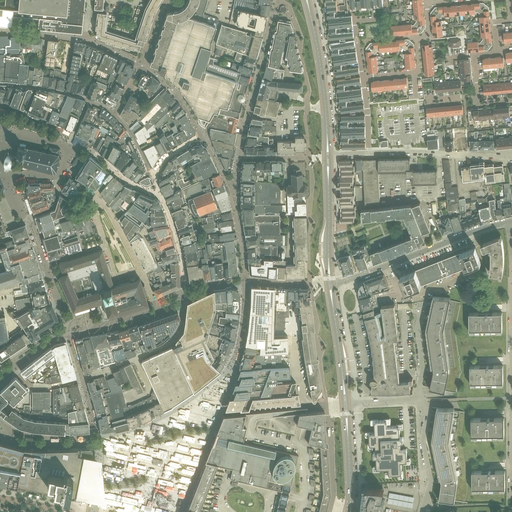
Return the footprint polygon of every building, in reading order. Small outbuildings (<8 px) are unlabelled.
[(5,0),(5,3),(5,5),(0,5),(0,4),(0,25),(6,27),(8,25),(14,26),(15,18),(39,20),(38,28),(82,33),(84,0),(5,0)] [(94,0),(94,9),(102,10),(103,0),(94,0)] [(149,0),(147,4),(145,9),(135,39),(106,30),(108,13),(99,12),(96,37),(105,40),(105,41),(129,49),(130,48),(139,51),(140,47),(140,46),(141,44),(143,45),(144,40),(146,41),(155,12),(161,0),(149,0)] [(181,9),(177,11),(174,12),(173,11),(173,12),(170,12),(167,13),(154,52),(150,65),(158,68),(160,68),(161,65),(162,64),(162,62),(164,56),(176,21),(181,20),(185,19),(189,16),(192,14),(195,11),(198,5),(199,0),(188,0),(189,0),(188,3),(187,3),(184,7),(185,7),(182,10),(181,9)] [(234,0),(233,7),(268,15),(268,13),(268,14),(268,13),(268,11),(269,11),(268,11),(269,9),(270,3),(270,2),(270,1),(270,0),(234,0)] [(326,4),(326,5),(326,7),(326,12),(328,12),(328,18),(327,18),(328,28),(329,28),(330,34),(328,34),(329,39),(339,38),(340,38),(344,38),(345,38),(354,37),(354,36),(354,35),(354,31),(349,32),(347,32),(343,32),(340,33),(337,33),(336,27),(339,27),(344,26),(346,26),(348,26),(353,26),(352,16),(351,16),(349,16),(348,7),(347,0),(344,0),(345,5),(339,5),(339,11),(345,10),(346,14),(346,16),(343,16),(338,17),(335,17),(335,11),(336,11),(338,11),(337,6),(337,4),(336,3),(334,3),(334,1),(327,1),(327,4),(326,4)] [(361,0),(356,1),(355,0),(350,0),(351,10),(356,9),(356,8),(362,8),(362,9),(367,8),(366,0),(361,0)] [(366,0),(367,8),(372,8),(372,7),(378,6),(378,7),(384,7),(382,0),(366,0)] [(478,3),(475,3),(476,13),(476,12),(478,12),(479,13),(486,5),(483,3),(480,3),(478,3)] [(489,7),(486,5),(479,13),(481,14),(481,16),(480,16),(480,17),(489,16),(489,13),(489,12),(489,11),(489,7)] [(445,16),(444,6),(435,7),(433,10),(441,17),(443,15),(445,15),(445,16)] [(262,32),(263,29),(264,29),(268,16),(268,15),(233,7),(230,22),(255,30),(262,32)] [(431,12),(432,21),(442,20),(440,20),(440,18),(441,17),(433,10),(431,12)] [(165,75),(172,82),(174,83),(176,85),(183,93),(185,96),(191,105),(193,107),(198,116),(201,117),(202,118),(202,119),(203,120),(203,121),(204,122),(205,122),(203,126),(205,127),(212,116),(214,112),(219,113),(221,106),(240,111),(242,103),(242,100),(243,99),(243,98),(244,98),(244,97),(244,96),(243,95),(245,92),(247,84),(229,78),(207,70),(203,69),(210,48),(211,41),(219,19),(200,13),(195,11),(192,14),(189,16),(185,19),(181,20),(176,21),(164,56),(162,62),(162,64),(161,65),(160,68),(159,71),(165,75)] [(416,21),(415,23),(424,30),(426,27),(425,24),(425,19),(415,20),(416,19),(416,21)] [(289,70),(301,71),(302,65),(300,65),(301,59),(298,58),(299,53),(296,52),(297,47),(295,46),(296,41),(295,38),(294,37),(294,35),(291,34),(292,29),(290,23),(288,22),(278,20),(276,26),(277,26),(277,27),(276,31),(275,31),(274,34),(273,41),(271,47),(270,47),(269,55),(268,59),(269,59),(268,65),(278,68),(280,61),(290,64),(289,70)] [(412,24),(413,34),(419,33),(422,33),(424,30),(415,23),(414,25),(412,25),(412,24)] [(262,37),(261,36),(262,32),(255,30),(254,33),(250,32),(250,33),(223,25),(222,24),(216,44),(217,44),(226,47),(256,58),(257,55),(256,54),(260,40),(261,40),(262,37)] [(0,80),(6,81),(24,83),(26,83),(28,64),(24,64),(24,60),(23,57),(23,56),(23,54),(22,53),(22,52),(21,51),(20,51),(20,42),(19,42),(18,37),(17,37),(17,36),(11,36),(10,37),(9,36),(8,36),(8,35),(0,35),(0,80)] [(492,39),(491,36),(482,37),(483,37),(483,39),(482,41),(490,47),(492,45),(492,41),(492,39)] [(23,37),(18,37),(19,42),(20,42),(20,51),(21,51),(22,52),(26,52),(31,52),(31,48),(32,48),(32,38),(23,37)] [(35,48),(35,47),(37,47),(37,49),(41,49),(43,39),(36,38),(33,38),(32,38),(32,48),(31,48),(31,52),(35,52),(35,48)] [(459,38),(450,39),(451,41),(449,41),(449,46),(451,46),(451,47),(460,47),(460,45),(462,45),(461,40),(459,40),(459,38)] [(58,41),(54,40),(48,39),(46,53),(44,66),(54,67),(55,58),(58,41)] [(403,40),(400,40),(401,50),(401,48),(403,48),(404,50),(411,41),(408,39),(405,39),(403,40)] [(360,72),(359,67),(342,70),(341,64),(358,61),(356,51),(340,53),(339,48),(356,45),(355,43),(355,41),(355,40),(330,44),(330,49),(332,49),(333,55),(331,55),(333,65),(334,65),(335,71),(334,71),(335,76),(342,75),(352,74),(360,72)] [(414,44),(411,41),(404,50),(406,51),(406,53),(405,53),(415,52),(414,49),(414,47),(414,44)] [(482,51),(484,50),(488,50),(490,47),(482,41),(481,42),(478,42),(478,41),(479,51),(482,51)] [(86,44),(75,42),(73,51),(69,72),(78,75),(81,63),(82,62),(83,57),(86,45),(86,44)] [(371,43),(368,46),(377,52),(378,51),(380,50),(380,52),(379,42),(371,43)] [(220,53),(224,55),(226,48),(217,44),(216,48),(217,48),(215,55),(219,56),(220,53)] [(83,57),(82,62),(84,63),(85,62),(87,63),(88,61),(92,47),(86,45),(83,57)] [(366,48),(367,57),(377,56),(376,56),(375,54),(377,52),(368,46),(366,48)] [(91,62),(90,64),(93,64),(94,60),(98,49),(97,48),(96,48),(93,47),(92,47),(88,61),(91,62)] [(96,64),(99,65),(100,62),(104,53),(104,52),(100,50),(98,49),(94,60),(93,64),(95,65),(96,64)] [(100,62),(99,65),(98,66),(112,72),(116,62),(118,58),(115,56),(104,52),(104,53),(100,62)] [(256,59),(246,55),(238,52),(237,55),(236,60),(253,67),(256,59)] [(229,78),(247,84),(248,84),(247,83),(248,82),(247,82),(249,76),(250,76),(240,72),(224,66),(213,63),(213,58),(210,56),(208,62),(207,70),(229,78)] [(462,80),(461,80),(462,86),(473,84),(471,57),(466,58),(466,59),(460,60),(462,80)] [(110,80),(114,82),(125,62),(119,59),(118,58),(116,62),(112,72),(107,82),(108,83),(110,80)] [(121,82),(130,65),(130,64),(129,64),(125,62),(120,72),(114,82),(117,84),(118,82),(120,83),(121,82)] [(233,62),(232,65),(250,71),(250,70),(252,71),(253,67),(243,64),(242,66),(233,62)] [(225,63),(224,66),(240,72),(250,76),(251,73),(250,72),(250,71),(232,65),(232,66),(225,63)] [(130,65),(121,82),(126,84),(134,69),(134,68),(134,66),(133,66),(130,65)] [(266,65),(264,70),(262,78),(266,79),(271,80),(283,81),(284,69),(278,68),(268,65),(266,65)] [(42,85),(44,69),(44,67),(34,66),(33,75),(32,84),(35,84),(42,85)] [(60,73),(60,72),(61,69),(54,68),(54,71),(50,70),(49,76),(48,86),(54,87),(56,77),(50,77),(51,75),(53,76),(54,75),(54,72),(60,73)] [(57,74),(56,77),(54,87),(62,89),(64,88),(67,72),(61,72),(61,75),(57,74)] [(141,74),(137,82),(139,83),(137,87),(141,90),(149,77),(149,76),(147,75),(146,75),(145,75),(143,73),(141,74)] [(65,90),(71,91),(73,82),(74,79),(75,75),(73,74),(69,74),(67,81),(65,90)] [(80,77),(75,75),(74,79),(73,82),(71,91),(76,93),(78,84),(79,82),(80,77)] [(144,89),(146,91),(155,79),(154,79),(155,78),(154,78),(151,76),(151,75),(150,76),(151,76),(150,77),(145,84),(142,88),(144,89)] [(344,84),(361,82),(361,77),(353,78),(343,79),(335,80),(336,85),(337,85),(338,91),(337,91),(338,101),(340,101),(340,107),(339,107),(340,112),(349,111),(357,110),(365,109),(364,104),(347,106),(347,100),(363,98),(362,88),(345,90),(344,84)] [(301,84),(272,81),(266,79),(262,78),(260,86),(269,88),(276,89),(278,89),(301,91),(301,84)] [(86,96),(91,84),(92,81),(90,80),(86,79),(84,85),(80,83),(76,93),(84,95),(86,96)] [(156,79),(155,79),(146,91),(149,92),(148,94),(151,96),(155,92),(154,91),(155,89),(159,84),(160,83),(160,82),(157,80),(156,80),(155,80),(156,79)] [(117,84),(114,82),(110,80),(108,83),(109,83),(107,88),(120,95),(124,88),(119,85),(117,84)] [(86,96),(87,96),(94,99),(94,98),(100,101),(103,94),(105,88),(106,87),(106,85),(97,81),(96,83),(94,82),(91,84),(86,96)] [(15,86),(15,87),(15,89),(10,103),(18,107),(26,88),(15,86)] [(276,89),(269,88),(260,86),(256,98),(267,100),(275,101),(278,89),(276,89)] [(14,89),(7,87),(2,101),(9,103),(14,89)] [(120,95),(107,88),(106,87),(105,88),(110,91),(110,92),(108,91),(107,92),(106,91),(104,94),(117,101),(120,95)] [(18,107),(24,110),(25,110),(34,89),(26,88),(18,107)] [(164,88),(159,92),(147,106),(144,108),(139,112),(141,115),(147,122),(150,120),(154,123),(174,103),(176,101),(171,96),(169,93),(164,88)] [(39,116),(43,104),(48,91),(36,89),(27,111),(30,112),(29,113),(36,116),(36,115),(39,116)] [(47,120),(52,107),(54,101),(58,93),(48,91),(43,104),(44,104),(39,116),(47,120)] [(55,123),(56,123),(67,95),(58,93),(54,101),(52,107),(47,120),(55,123)] [(117,101),(104,94),(103,94),(100,101),(104,102),(112,107),(114,107),(117,101)] [(67,95),(56,123),(64,127),(69,113),(70,113),(70,112),(76,98),(67,95)] [(130,126),(139,117),(141,115),(139,112),(144,108),(147,106),(136,97),(130,95),(123,108),(120,115),(130,126)] [(81,111),(85,101),(76,98),(70,112),(70,113),(79,116),(81,111)] [(276,117),(278,109),(279,102),(275,101),(267,100),(267,101),(256,99),(253,113),(257,114),(264,116),(265,114),(272,116),(276,117)] [(170,117),(172,116),(174,112),(181,106),(177,101),(174,104),(159,120),(162,123),(168,116),(170,117)] [(511,105),(468,109),(469,120),(510,116),(510,110),(511,109),(511,137),(497,139),(497,145),(496,145),(496,150),(498,150),(501,150),(511,148),(511,105)] [(94,126),(98,118),(101,109),(94,106),(93,108),(88,106),(76,132),(77,133),(77,132),(81,134),(80,136),(88,140),(94,126)] [(176,119),(178,118),(185,113),(181,106),(174,112),(172,116),(170,117),(169,118),(170,121),(171,122),(173,121),(175,120),(176,119)] [(217,115),(216,117),(232,121),(231,122),(237,123),(238,118),(240,111),(221,106),(219,113),(224,114),(223,116),(217,115)] [(110,115),(108,113),(108,112),(102,108),(101,109),(98,118),(104,121),(109,125),(112,128),(113,127),(117,121),(110,115)] [(79,116),(70,113),(64,128),(71,131),(73,130),(76,124),(79,116)] [(178,118),(183,126),(190,121),(185,113),(178,118)] [(142,126),(144,125),(147,122),(141,115),(139,117),(130,126),(129,127),(133,133),(134,132),(142,126)] [(341,148),(366,148),(366,142),(349,143),(349,137),(366,137),(365,126),(349,126),(348,121),(365,121),(365,115),(357,115),(349,115),(340,115),(340,121),(341,121),(341,127),(340,127),(340,137),(342,137),(342,143),(341,143),(341,148)] [(216,117),(212,116),(205,127),(210,128),(210,129),(210,130),(210,132),(211,127),(235,133),(237,123),(231,122),(232,121),(216,117)] [(94,126),(88,140),(94,143),(100,128),(103,120),(98,118),(94,126)] [(178,118),(176,119),(175,120),(173,121),(178,131),(183,140),(188,138),(189,137),(184,129),(183,126),(178,118)] [(261,125),(271,126),(271,121),(262,120),(256,118),(252,118),(251,118),(250,123),(250,124),(261,125)] [(119,131),(123,126),(117,121),(113,127),(119,131)] [(173,121),(171,122),(170,121),(166,123),(171,133),(173,135),(178,144),(183,140),(178,131),(173,121)] [(195,131),(190,122),(183,126),(184,129),(189,137),(195,134),(195,131)] [(161,127),(163,130),(172,147),(177,144),(178,144),(173,135),(171,133),(166,123),(162,126),(161,127)] [(143,132),(136,138),(139,143),(148,138),(149,138),(149,137),(148,137),(146,134),(149,133),(156,129),(154,124),(143,132)] [(249,126),(248,129),(264,131),(267,132),(267,131),(276,131),(276,127),(271,126),(261,125),(250,124),(249,126)] [(146,127),(144,125),(142,126),(134,132),(136,138),(143,132),(142,130),(146,127)] [(126,130),(123,126),(119,131),(118,132),(117,134),(120,137),(126,130)] [(172,147),(163,130),(161,127),(156,130),(158,134),(163,142),(166,148),(167,150),(172,147)] [(210,138),(211,138),(216,139),(221,140),(221,141),(233,144),(235,133),(211,127),(210,132),(210,133),(210,134),(210,135),(210,137),(210,138)] [(110,128),(106,134),(99,152),(105,157),(113,139),(117,134),(110,128)] [(149,133),(151,137),(153,142),(154,143),(158,151),(160,156),(160,155),(162,153),(163,153),(165,151),(165,152),(167,150),(166,148),(163,142),(158,134),(156,130),(156,129),(149,133)] [(427,130),(427,139),(428,149),(439,148),(438,138),(434,139),(434,132),(438,132),(437,129),(427,130)] [(96,150),(99,152),(106,134),(99,130),(94,143),(93,145),(93,147),(96,150)] [(126,130),(120,137),(119,138),(117,141),(120,144),(123,141),(124,143),(125,142),(131,137),(126,130)] [(445,141),(446,147),(446,150),(453,150),(452,147),(454,147),(453,143),(452,140),(454,140),(453,134),(451,134),(451,139),(449,139),(449,140),(445,141)] [(247,135),(245,144),(267,145),(268,137),(263,137),(247,135)] [(295,150),(304,150),(306,145),(306,141),(304,141),(304,136),(295,136),(295,141),(277,141),(277,146),(277,154),(295,154),(295,150)] [(137,163),(140,166),(141,167),(144,164),(140,156),(133,142),(131,137),(125,142),(129,149),(132,156),(132,157),(133,159),(137,163)] [(148,138),(139,143),(141,148),(149,144),(153,142),(151,137),(149,138),(148,138)] [(232,149),(233,144),(221,141),(221,140),(216,139),(211,138),(211,139),(214,145),(217,146),(232,149)] [(105,157),(109,160),(117,146),(114,145),(116,141),(113,139),(105,157)] [(120,147),(122,149),(121,150),(114,164),(120,170),(131,157),(132,157),(132,156),(129,149),(125,142),(124,143),(121,145),(120,147)] [(158,151),(154,143),(142,149),(151,167),(152,167),(153,167),(154,166),(154,165),(155,163),(156,161),(157,160),(158,158),(159,158),(159,157),(160,156),(158,151)] [(197,156),(200,156),(205,148),(205,147),(202,146),(200,145),(197,145),(196,145),(197,156)] [(216,151),(218,155),(230,157),(232,149),(217,146),(214,145),(214,146),(216,151)] [(244,152),(245,154),(246,154),(249,154),(254,154),(256,154),(257,148),(258,148),(258,147),(259,147),(260,145),(245,145),(244,152)] [(59,154),(58,153),(59,150),(60,149),(59,149),(50,147),(49,147),(49,148),(48,152),(44,152),(44,150),(43,150),(43,151),(37,150),(38,149),(37,148),(36,150),(33,149),(34,148),(33,147),(32,149),(28,148),(28,146),(27,146),(27,148),(24,147),(24,149),(18,148),(17,155),(23,156),(23,158),(22,164),(20,165),(21,166),(22,165),(30,167),(30,169),(31,169),(31,167),(39,169),(39,171),(40,171),(40,169),(48,171),(47,173),(48,173),(49,172),(52,172),(53,174),(54,174),(53,172),(55,171),(56,172),(57,172),(56,171),(57,165),(59,166),(59,165),(57,164),(59,159),(60,159),(60,158),(59,158),(58,155),(59,154)] [(117,146),(109,160),(113,163),(120,149),(117,146)] [(262,146),(262,148),(258,148),(257,148),(256,154),(257,154),(262,154),(266,154),(266,146),(262,146)] [(276,150),(276,149),(273,149),(273,147),(269,147),(269,146),(266,146),(266,154),(267,154),(270,154),(275,154),(276,154),(276,150)] [(205,148),(200,156),(201,159),(210,154),(209,153),(206,148),(205,148)] [(210,154),(201,159),(196,161),(194,157),(189,149),(177,156),(184,169),(186,172),(191,169),(189,166),(190,165),(193,171),(192,172),(193,174),(194,174),(195,176),(192,178),(194,182),(218,171),(213,161),(210,154)] [(230,158),(230,157),(218,155),(223,168),(224,168),(225,169),(227,168),(228,168),(228,167),(230,158)] [(97,190),(100,192),(106,185),(113,176),(102,167),(99,171),(98,170),(101,166),(90,157),(90,156),(89,156),(89,157),(88,157),(76,176),(86,183),(86,184),(95,189),(99,183),(100,184),(97,190)] [(184,169),(177,156),(172,159),(178,169),(180,172),(181,174),(186,172),(184,169)] [(121,170),(128,176),(134,169),(137,168),(140,166),(137,163),(133,159),(132,157),(121,170)] [(173,175),(174,177),(176,177),(179,183),(181,188),(191,183),(189,179),(184,182),(181,177),(176,167),(171,159),(170,160),(168,162),(166,164),(165,166),(164,166),(163,168),(162,171),(161,173),(161,176),(160,177),(160,178),(172,172),(173,175)] [(363,160),(364,180),(365,204),(380,204),(377,159),(363,160)] [(407,176),(413,176),(414,182),(437,181),(437,173),(437,170),(414,171),(414,169),(410,169),(410,159),(379,159),(379,170),(407,170),(407,176)] [(353,181),(353,179),(353,176),(355,176),(355,172),(355,171),(355,165),(353,165),(353,162),(353,160),(340,160),(340,161),(339,160),(339,166),(340,166),(340,176),(339,176),(339,185),(336,185),(337,188),(338,188),(341,188),(341,195),(337,195),(337,198),(339,198),(339,206),(341,206),(341,217),(340,217),(340,222),(342,222),(352,222),(352,220),(354,220),(354,217),(356,217),(356,206),(354,206),(354,203),(354,202),(354,197),(355,197),(355,186),(354,186),(353,181)] [(364,180),(363,160),(356,160),(356,169),(359,169),(360,180),(364,180)] [(446,187),(452,187),(449,160),(443,160),(446,187)] [(257,176),(257,175),(259,175),(259,174),(260,174),(260,171),(264,171),(264,161),(259,161),(258,161),(256,161),(255,161),(254,169),(257,169),(257,176)] [(282,161),(276,161),(277,176),(279,176),(279,170),(282,170),(282,172),(284,173),(285,161),(282,161)] [(471,166),(471,165),(471,166),(469,166),(469,168),(467,168),(467,166),(464,167),(465,168),(463,168),(462,167),(463,173),(464,173),(464,174),(463,175),(463,181),(486,178),(487,182),(505,180),(504,173),(502,173),(502,172),(504,171),(503,164),(503,165),(499,166),(498,164),(498,166),(494,166),(494,163),(494,165),(489,165),(489,164),(489,166),(485,166),(485,164),(482,165),(482,166),(480,166),(480,162),(480,165),(476,166),(476,164),(475,164),(476,166),(471,166)] [(149,173),(144,164),(141,167),(140,166),(137,168),(134,169),(128,176),(133,180),(136,181),(142,184),(146,185),(153,183),(149,173)] [(240,172),(240,173),(251,175),(251,174),(257,176),(257,169),(254,169),(252,168),(241,166),(241,167),(240,172)] [(287,214),(295,214),(294,209),(297,209),(297,203),(305,202),(305,195),(306,195),(306,194),(307,192),(308,193),(308,192),(307,186),(308,186),(308,185),(307,186),(305,184),(306,183),(305,183),(304,184),(304,176),(302,176),(302,174),(299,174),(299,169),(294,169),(294,174),(291,174),(291,183),(289,183),(289,184),(288,184),(288,185),(286,187),(286,186),(285,187),(286,187),(286,193),(288,195),(288,196),(289,195),(289,196),(287,196),(287,205),(287,214)] [(174,177),(173,175),(172,172),(160,178),(160,180),(160,184),(159,184),(160,184),(174,177)] [(221,177),(219,172),(215,173),(216,174),(213,175),(212,174),(207,176),(207,177),(182,188),(186,198),(200,192),(204,190),(202,185),(211,182),(212,183),(222,179),(221,177)] [(240,180),(243,180),(257,181),(257,176),(251,174),(251,175),(240,173),(240,180)] [(70,178),(65,185),(62,190),(68,194),(73,197),(76,193),(78,190),(81,191),(83,191),(84,189),(84,187),(86,184),(86,183),(76,176),(75,177),(73,180),(70,178)] [(113,176),(106,185),(100,192),(103,195),(102,196),(109,204),(113,199),(115,196),(116,195),(124,184),(121,182),(121,183),(114,177),(113,176)] [(172,186),(173,187),(179,184),(178,183),(179,183),(176,177),(160,185),(159,186),(162,191),(168,188),(172,186)] [(204,190),(223,183),(222,179),(212,183),(211,182),(202,185),(204,190)] [(275,182),(271,182),(268,182),(257,181),(243,180),(240,180),(241,189),(275,189),(275,184),(275,182)] [(34,190),(40,189),(40,183),(28,183),(26,185),(27,192),(34,190)] [(220,211),(227,209),(231,208),(228,196),(228,194),(227,193),(226,191),(225,188),(225,187),(224,187),(223,184),(224,184),(223,183),(205,191),(206,192),(189,199),(189,200),(189,202),(189,204),(189,205),(190,207),(190,208),(191,210),(191,211),(193,213),(194,214),(195,216),(200,214),(208,212),(208,214),(214,212),(220,211)] [(501,198),(501,200),(501,205),(502,205),(504,217),(511,214),(511,203),(510,189),(510,188),(510,187),(509,183),(504,183),(506,198),(501,198)] [(162,191),(164,196),(179,189),(181,188),(179,184),(173,187),(172,186),(168,188),(162,191)] [(280,184),(275,184),(275,189),(241,189),(241,198),(270,198),(270,203),(280,203),(280,184)] [(132,188),(124,185),(116,195),(115,196),(113,199),(109,204),(114,210),(121,202),(124,199),(132,188)] [(458,186),(452,187),(446,187),(447,196),(459,195),(458,186)] [(55,192),(55,189),(41,190),(40,189),(27,192),(28,198),(42,195),(43,195),(47,194),(55,192)] [(121,209),(125,212),(131,205),(140,192),(133,189),(124,199),(121,202),(122,202),(115,210),(116,212),(121,209)] [(181,189),(179,189),(164,196),(167,202),(184,195),(182,192),(181,189)] [(472,202),(478,201),(478,198),(477,198),(475,191),(470,192),(472,202)] [(42,195),(29,199),(31,205),(45,200),(47,200),(48,199),(52,198),(56,197),(55,192),(47,194),(43,195),(42,195)] [(146,216),(147,215),(148,214),(149,210),(147,209),(150,204),(153,198),(141,192),(131,205),(125,212),(124,212),(125,213),(122,216),(122,215),(121,216),(122,216),(121,217),(118,219),(120,221),(123,227),(122,227),(126,234),(127,233),(130,238),(135,232),(136,231),(142,223),(144,219),(146,216)] [(59,196),(55,210),(36,217),(35,217),(40,231),(40,230),(40,231),(43,230),(43,229),(55,225),(78,216),(77,214),(77,213),(76,213),(76,212),(75,212),(74,211),(74,210),(74,209),(73,209),(73,208),(72,208),(71,208),(71,209),(70,209),(69,209),(69,208),(68,208),(68,207),(69,206),(68,205),(69,203),(61,195),(60,195),(59,196)] [(180,203),(180,204),(186,201),(184,195),(167,202),(169,207),(180,203)] [(462,222),(461,214),(459,199),(459,195),(447,196),(448,212),(450,217),(454,231),(464,228),(462,222)] [(478,198),(478,201),(478,202),(480,215),(482,221),(484,221),(484,220),(486,219),(486,220),(489,220),(488,218),(491,217),(491,215),(490,210),(489,201),(489,199),(488,199),(488,198),(489,198),(489,197),(487,196),(485,199),(483,199),(483,197),(481,197),(481,198),(478,198)] [(55,200),(56,197),(52,198),(48,199),(47,200),(45,200),(31,205),(33,213),(49,208),(51,206),(50,202),(55,200)] [(154,208),(162,207),(161,206),(161,205),(161,204),(160,204),(160,203),(160,202),(159,202),(157,199),(156,200),(155,199),(154,198),(154,199),(153,198),(150,206),(151,207),(151,206),(154,208)] [(482,221),(480,215),(479,212),(473,214),(472,213),(471,210),(466,212),(466,204),(465,200),(465,198),(459,199),(461,214),(462,222),(464,228),(465,228),(470,226),(476,224),(477,223),(478,223),(480,222),(482,221)] [(495,199),(490,200),(491,211),(492,214),(493,217),(494,218),(498,218),(498,217),(497,211),(496,208),(495,199)] [(186,201),(180,204),(170,208),(172,213),(181,210),(188,207),(187,204),(186,201)] [(294,209),(295,214),(306,214),(305,202),(297,203),(297,209),(294,209)] [(431,230),(428,221),(420,202),(412,205),(412,204),(362,210),(363,220),(404,216),(413,236),(371,253),(373,264),(389,258),(389,257),(396,255),(422,244),(421,241),(422,241),(423,240),(424,240),(424,239),(425,239),(425,238),(425,237),(424,237),(425,236),(426,237),(427,237),(429,236),(427,231),(431,230)] [(258,215),(265,215),(279,215),(279,211),(282,211),(278,211),(278,209),(273,209),(273,205),(265,205),(254,205),(242,205),(241,205),(241,206),(242,215),(258,215)] [(150,214),(148,214),(147,215),(165,215),(162,207),(154,208),(154,209),(151,209),(151,214),(150,214)] [(191,213),(188,207),(181,210),(172,213),(174,219),(188,214),(191,213)] [(207,223),(210,222),(215,221),(216,221),(218,221),(232,218),(231,209),(220,211),(214,212),(208,214),(208,217),(201,218),(202,224),(207,223)] [(439,211),(439,212),(440,215),(439,215),(440,218),(437,219),(437,217),(435,218),(439,229),(441,229),(442,232),(442,233),(443,234),(444,234),(446,233),(448,232),(449,232),(450,233),(452,232),(452,231),(452,230),(453,230),(449,217),(444,218),(442,210),(439,211)] [(194,222),(193,219),(191,213),(188,214),(174,219),(177,228),(188,224),(194,222)] [(81,215),(78,216),(55,225),(43,229),(43,230),(40,231),(42,237),(58,232),(64,230),(65,230),(66,229),(68,229),(69,229),(70,229),(73,228),(73,226),(74,225),(75,224),(74,221),(76,221),(75,220),(80,219),(82,218),(81,215)] [(165,215),(147,215),(146,216),(144,219),(142,223),(136,231),(140,235),(141,234),(141,232),(140,232),(145,224),(148,228),(150,226),(154,226),(168,224),(165,215)] [(243,219),(243,225),(248,224),(248,226),(262,226),(262,227),(265,227),(280,227),(280,215),(279,215),(265,215),(258,215),(242,215),(243,219)] [(304,258),(305,258),(308,258),(307,255),(306,216),(294,216),(296,258),(297,265),(292,265),(285,265),(286,277),(304,276),(306,274),(306,268),(306,265),(307,265),(307,262),(304,261),(304,258)] [(75,229),(76,228),(77,230),(85,227),(84,224),(82,218),(80,219),(75,220),(76,221),(74,221),(75,224),(74,225),(75,228),(75,229)] [(202,224),(200,224),(200,229),(201,229),(210,227),(213,227),(221,225),(233,223),(232,218),(218,221),(216,221),(215,221),(210,222),(207,223),(202,224)] [(196,228),(195,225),(194,222),(188,224),(177,228),(177,229),(179,234),(196,228)] [(233,223),(221,225),(213,227),(210,227),(201,229),(202,233),(234,228),(233,223)] [(21,238),(24,237),(29,235),(25,224),(25,225),(11,230),(5,232),(6,236),(10,235),(11,238),(14,237),(14,238),(3,243),(2,243),(3,246),(22,240),(21,238)] [(182,244),(182,245),(193,242),(202,240),(200,229),(200,224),(198,225),(195,225),(196,228),(179,234),(181,240),(182,244)] [(243,225),(245,234),(261,234),(280,234),(280,227),(265,227),(262,227),(262,226),(248,226),(248,224),(243,225)] [(43,240),(44,244),(60,239),(69,236),(73,234),(74,234),(73,231),(73,229),(75,228),(74,225),(73,226),(73,228),(70,229),(69,229),(68,229),(66,229),(65,230),(64,230),(58,232),(42,237),(43,240)] [(159,226),(157,227),(153,228),(154,230),(149,232),(150,235),(152,238),(156,236),(157,238),(158,240),(171,234),(168,225),(159,226)] [(222,233),(219,234),(219,232),(208,234),(209,238),(235,234),(234,229),(222,231),(222,233)] [(146,272),(150,269),(157,266),(142,238),(140,239),(138,236),(140,235),(137,232),(136,231),(130,238),(129,239),(129,240),(130,240),(131,240),(132,240),(133,242),(131,243),(146,272)] [(174,244),(171,234),(158,240),(157,238),(148,241),(149,243),(151,246),(156,243),(157,246),(152,248),(154,251),(155,251),(174,244)] [(209,238),(206,238),(207,239),(203,240),(203,244),(205,243),(208,243),(212,243),(222,241),(234,239),(236,239),(235,234),(209,238)] [(247,247),(259,245),(260,245),(268,245),(277,245),(280,245),(287,245),(288,235),(280,234),(261,234),(245,234),(247,247)] [(0,248),(5,266),(7,270),(0,272),(0,285),(4,284),(23,279),(23,281),(42,277),(37,261),(37,260),(37,259),(36,258),(33,247),(29,235),(24,237),(24,239),(22,240),(3,246),(0,247),(0,248),(0,249),(0,248)] [(77,236),(68,239),(68,237),(69,237),(69,236),(60,239),(44,244),(46,251),(66,245),(66,244),(79,240),(77,236)] [(490,269),(490,273),(502,276),(503,273),(503,271),(503,268),(504,266),(504,263),(504,261),(504,257),(504,255),(504,252),(503,250),(503,247),(503,245),(503,243),(502,239),(500,239),(500,237),(481,244),(483,251),(491,248),(491,249),(490,249),(489,250),(489,251),(490,251),(490,252),(491,252),(491,253),(491,259),(491,265),(491,266),(490,266),(489,266),(489,267),(489,268),(490,268),(490,269)] [(212,243),(213,255),(218,255),(218,256),(220,255),(221,261),(222,261),(227,261),(228,275),(229,275),(235,274),(237,271),(235,252),(235,247),(234,239),(222,241),(212,243)] [(200,249),(202,249),(203,248),(202,244),(202,240),(193,242),(182,245),(183,245),(184,253),(200,249)] [(78,251),(82,250),(79,242),(76,244),(66,246),(68,254),(72,253),(76,252),(76,251),(77,251),(78,251)] [(204,257),(201,258),(202,263),(205,280),(210,279),(205,243),(203,244),(202,244),(203,248),(202,249),(204,257)] [(208,243),(205,243),(210,279),(211,278),(217,277),(213,255),(212,243),(208,243)] [(176,252),(174,244),(155,251),(157,255),(163,253),(162,251),(165,251),(166,254),(176,252)] [(353,248),(351,248),(352,253),(352,254),(357,252),(358,258),(356,259),(359,270),(360,270),(363,269),(365,269),(368,267),(368,266),(366,261),(367,261),(370,252),(368,244),(353,248)] [(65,255),(64,251),(63,246),(60,247),(47,251),(49,259),(62,256),(63,255),(64,255),(65,255)] [(407,291),(411,289),(418,286),(422,285),(423,284),(423,285),(424,284),(430,281),(430,282),(432,281),(431,281),(466,267),(481,262),(477,251),(477,250),(477,249),(477,250),(475,247),(476,247),(475,246),(460,253),(416,270),(400,276),(401,276),(407,291)] [(106,263),(106,262),(106,261),(104,255),(102,249),(59,263),(62,272),(63,271),(64,274),(59,277),(73,311),(98,303),(98,304),(99,303),(100,302),(101,302),(102,302),(104,308),(105,310),(106,312),(107,315),(108,315),(109,315),(109,316),(109,317),(148,305),(147,301),(145,296),(148,296),(146,289),(144,284),(142,285),(140,278),(136,279),(136,277),(130,278),(131,281),(114,286),(110,273),(107,264),(106,264),(106,263),(107,263),(106,263)] [(204,257),(202,249),(200,249),(184,253),(185,257),(186,260),(201,258),(204,257)] [(248,258),(260,258),(264,258),(269,258),(277,259),(277,249),(272,249),(259,249),(255,249),(254,249),(254,251),(247,251),(248,257),(248,258)] [(260,264),(248,263),(248,264),(249,267),(249,268),(250,272),(249,272),(249,273),(250,273),(251,274),(251,275),(252,275),(256,275),(257,275),(257,276),(257,275),(259,275),(258,276),(259,276),(260,276),(260,275),(263,276),(265,276),(266,276),(266,277),(267,277),(268,277),(268,276),(275,277),(276,277),(277,277),(278,277),(281,277),(282,277),(283,277),(285,277),(285,259),(284,259),(285,250),(279,250),(279,259),(277,259),(269,258),(264,258),(263,262),(260,262),(260,264)] [(157,257),(159,265),(164,264),(178,261),(178,260),(176,252),(166,254),(163,255),(158,257),(157,257)] [(223,276),(222,261),(221,261),(220,255),(218,256),(218,255),(213,255),(217,277),(223,276)] [(339,258),(344,275),(355,272),(349,255),(339,258)] [(178,261),(164,264),(165,271),(179,269),(178,261)] [(205,280),(202,263),(198,264),(198,263),(188,265),(186,265),(187,267),(188,272),(189,282),(192,282),(192,281),(198,280),(198,281),(204,280),(205,280)] [(171,290),(166,278),(165,275),(166,275),(165,271),(164,264),(159,265),(157,267),(153,269),(154,271),(157,280),(163,294),(171,290)] [(165,275),(166,278),(168,278),(169,279),(170,278),(172,277),(179,276),(179,270),(179,269),(165,271),(166,275),(165,275)] [(148,274),(147,274),(150,281),(156,296),(156,297),(157,296),(162,294),(163,294),(157,280),(154,271),(148,274)] [(388,286),(384,274),(379,276),(375,278),(370,279),(374,288),(378,287),(378,288),(383,287),(383,288),(388,286)] [(180,286),(179,276),(172,277),(170,278),(169,279),(168,278),(166,278),(171,290),(180,286)] [(46,289),(42,277),(23,281),(20,282),(21,285),(21,289),(14,290),(15,294),(31,292),(46,289)] [(368,292),(369,295),(371,295),(372,295),(371,290),(374,288),(370,279),(365,281),(368,292)] [(359,297),(368,294),(364,282),(361,283),(359,285),(358,285),(357,286),(358,287),(357,290),(358,293),(358,296),(359,297)] [(288,336),(273,336),(274,312),(274,308),(274,305),(275,288),(274,288),(268,288),(268,287),(267,288),(267,287),(266,287),(266,288),(260,287),(257,287),(254,287),(253,287),(252,287),(252,288),(251,288),(251,289),(251,299),(250,304),(251,304),(250,304),(251,304),(250,312),(250,313),(249,320),(249,321),(248,329),(248,330),(247,336),(246,338),(247,338),(246,344),(245,343),(245,344),(246,344),(255,346),(260,346),(260,352),(264,353),(281,352),(288,352),(288,336)] [(310,300),(309,291),(310,291),(310,290),(310,289),(310,288),(309,288),(309,287),(307,288),(298,288),(299,311),(299,315),(299,317),(300,319),(301,319),(302,323),(313,321),(310,300)] [(226,288),(214,290),(215,309),(239,311),(240,296),(239,293),(237,290),(235,288),(232,288),(231,288),(226,288)] [(286,298),(286,288),(276,288),(275,288),(274,305),(274,308),(274,312),(276,312),(275,329),(284,329),(285,317),(286,309),(286,307),(286,298)] [(296,311),(299,311),(298,288),(286,288),(286,298),(286,307),(286,309),(285,317),(289,317),(289,308),(294,308),(294,313),(296,313),(296,311)] [(50,303),(46,289),(31,292),(32,297),(16,300),(17,308),(50,303)] [(208,335),(208,333),(208,331),(210,326),(211,321),(213,315),(215,309),(214,290),(208,294),(207,293),(194,301),(187,305),(185,330),(175,343),(172,345),(173,347),(188,381),(192,389),(192,390),(193,391),(193,392),(194,392),(199,388),(204,384),(204,383),(209,380),(210,379),(214,376),(215,375),(220,371),(220,370),(213,364),(210,362),(214,358),(211,351),(207,344),(206,340),(207,339),(207,338),(208,335)] [(375,294),(372,295),(371,295),(371,296),(359,299),(361,306),(363,310),(374,307),(374,308),(377,307),(377,304),(378,304),(375,294)] [(445,393),(445,390),(449,371),(449,367),(450,367),(444,330),(451,300),(450,300),(450,298),(435,297),(433,296),(428,299),(433,297),(431,303),(426,329),(431,368),(433,368),(433,369),(436,369),(436,372),(433,371),(433,374),(430,387),(422,385),(430,387),(429,390),(445,393)] [(99,303),(98,304),(104,318),(109,317),(109,316),(109,315),(108,315),(107,315),(106,312),(105,310),(104,308),(102,302),(101,302),(100,302),(99,303)] [(58,319),(55,313),(54,312),(50,304),(8,311),(9,314),(13,319),(20,327),(21,328),(21,329),(32,341),(40,336),(39,334),(37,332),(41,329),(41,330),(48,326),(49,326),(49,325),(51,324),(51,323),(52,322),(53,323),(54,323),(54,322),(58,319)] [(402,392),(411,391),(410,383),(413,383),(413,378),(409,379),(400,380),(395,340),(399,339),(395,304),(381,306),(382,310),(375,312),(374,309),(363,312),(364,314),(367,323),(369,332),(371,341),(373,350),(374,359),(374,368),(375,378),(373,378),(372,378),(371,381),(373,382),(374,383),(374,384),(372,383),(372,392),(380,393),(390,393),(396,393),(402,392)] [(239,311),(215,309),(213,315),(239,319),(239,311)] [(138,325),(143,342),(146,350),(156,345),(163,342),(165,340),(170,335),(176,328),(179,321),(178,318),(180,318),(177,311),(171,314),(165,316),(160,317),(152,320),(148,322),(143,323),(142,323),(141,323),(141,324),(138,325)] [(488,314),(488,313),(486,313),(486,314),(484,314),(481,314),(479,314),(479,313),(469,313),(469,330),(469,332),(502,332),(502,329),(502,312),(492,312),(492,314),(488,314)] [(238,326),(239,319),(213,315),(211,321),(217,323),(225,324),(238,326)] [(8,335),(7,327),(5,316),(0,317),(0,341),(0,342),(9,338),(8,335)] [(237,331),(238,326),(225,324),(224,326),(217,325),(217,323),(211,321),(210,326),(215,328),(215,327),(237,331)] [(314,330),(313,322),(313,321),(302,323),(301,323),(303,337),(301,337),(304,359),(312,400),(312,401),(313,401),(314,401),(315,401),(315,400),(316,400),(316,399),(315,399),(315,398),(317,395),(318,396),(320,393),(319,392),(322,388),(319,374),(317,361),(318,360),(318,359),(318,358),(317,358),(316,357),(313,331),(314,331),(314,330)] [(132,340),(137,339),(139,338),(141,342),(143,342),(138,325),(128,328),(132,340)] [(208,333),(218,336),(222,337),(222,333),(235,337),(237,331),(215,327),(215,328),(210,326),(208,331),(208,333)] [(8,335),(9,338),(10,337),(13,334),(21,329),(21,328),(20,327),(8,335)] [(136,354),(132,340),(128,328),(118,331),(121,342),(126,358),(136,354)] [(17,350),(20,348),(31,340),(31,341),(32,341),(21,329),(13,334),(10,337),(9,338),(0,342),(0,341),(0,358),(1,360),(1,359),(1,360),(17,350)] [(108,333),(107,333),(110,344),(115,362),(126,358),(121,342),(118,331),(112,333),(112,332),(108,333)] [(94,335),(90,336),(93,348),(95,353),(96,356),(94,356),(97,368),(100,367),(115,362),(110,344),(107,333),(106,333),(94,335)] [(235,341),(222,337),(218,336),(208,333),(208,335),(207,338),(207,339),(206,340),(207,344),(230,354),(235,341)] [(93,348),(90,336),(88,336),(83,338),(88,360),(91,369),(97,368),(94,356),(96,356),(95,353),(93,348)] [(77,345),(81,359),(81,361),(83,366),(84,371),(87,373),(90,372),(90,371),(91,370),(91,369),(88,360),(83,338),(75,339),(77,345)] [(146,350),(143,342),(141,342),(139,338),(137,339),(139,345),(140,345),(142,351),(146,350)] [(137,339),(132,340),(136,354),(142,351),(140,345),(139,345),(137,339)] [(40,356),(39,357),(21,371),(26,377),(31,382),(34,382),(37,380),(43,380),(46,377),(44,374),(50,370),(52,377),(45,378),(45,383),(50,384),(63,381),(76,377),(72,363),(70,356),(66,342),(60,343),(59,343),(60,343),(55,345),(52,347),(51,347),(50,348),(50,347),(40,355),(40,356)] [(207,344),(211,351),(219,355),(219,354),(226,358),(228,359),(230,354),(207,344)] [(255,353),(259,353),(260,347),(256,347),(246,345),(245,345),(244,350),(243,352),(250,353),(255,353)] [(154,389),(164,411),(172,407),(171,406),(179,401),(185,397),(193,392),(193,393),(193,392),(193,391),(192,390),(192,389),(188,381),(173,347),(142,361),(142,362),(142,365),(145,365),(145,369),(154,389)] [(225,365),(228,359),(226,358),(219,354),(219,355),(211,351),(214,358),(225,365)] [(281,352),(264,353),(264,354),(260,354),(251,354),(243,353),(242,356),(242,357),(241,361),(258,361),(266,360),(269,360),(269,359),(279,358),(281,358),(281,352)] [(225,365),(214,358),(210,362),(213,364),(220,370),(220,371),(224,365),(225,365)] [(241,361),(239,370),(240,369),(274,368),(273,365),(282,365),(281,358),(279,358),(269,359),(269,360),(266,360),(258,361),(241,361)] [(135,387),(138,393),(143,391),(131,364),(130,363),(119,368),(124,381),(129,378),(133,388),(135,387)] [(483,367),(480,367),(480,365),(470,365),(470,382),(470,385),(503,385),(503,382),(503,365),(493,365),(493,366),(489,366),(487,366),(483,367)] [(290,377),(290,373),(290,372),(289,367),(281,367),(276,368),(276,367),(274,368),(240,369),(240,370),(238,377),(237,376),(237,377),(235,383),(235,384),(233,390),(232,390),(232,391),(230,397),(230,398),(268,395),(267,395),(270,395),(274,384),(277,383),(277,378),(289,377),(290,377)] [(124,381),(119,368),(112,371),(115,376),(118,384),(120,383),(124,381)] [(87,381),(89,386),(88,386),(89,391),(90,390),(98,418),(100,431),(100,433),(115,431),(105,395),(104,393),(110,392),(104,376),(94,379),(87,381)] [(0,391),(13,404),(29,389),(27,387),(26,388),(15,377),(1,391),(0,391)] [(106,380),(111,391),(111,393),(105,395),(115,431),(129,427),(123,407),(126,406),(122,393),(122,391),(120,383),(117,384),(115,377),(106,380)] [(225,410),(241,408),(240,410),(249,409),(249,408),(253,407),(257,407),(266,406),(300,403),(298,392),(291,393),(293,390),(296,382),(277,383),(274,384),(270,395),(267,395),(268,395),(229,398),(225,410)] [(60,405),(65,403),(82,398),(78,384),(61,387),(63,393),(60,394),(60,405)] [(60,405),(60,394),(60,388),(53,389),(53,391),(53,397),(53,414),(59,414),(60,414),(68,412),(85,407),(83,400),(82,400),(82,398),(65,403),(60,405)] [(153,390),(151,396),(136,403),(142,422),(147,420),(157,415),(159,414),(164,411),(154,389),(153,390)] [(13,404),(0,391),(0,411),(4,414),(4,415),(3,415),(5,417),(6,416),(6,417),(8,415),(10,416),(9,418),(10,419),(9,420),(11,421),(12,419),(17,412),(18,410),(13,404)] [(50,391),(32,391),(32,408),(50,408),(50,391)] [(142,422),(136,403),(134,404),(126,406),(123,407),(129,427),(134,425),(139,423),(142,422)] [(69,433),(86,432),(89,429),(89,422),(85,407),(68,412),(68,416),(69,422),(69,433)] [(442,481),(442,480),(444,480),(444,483),(442,483),(441,485),(439,498),(431,497),(467,503),(467,502),(455,500),(458,481),(457,477),(458,477),(450,440),(455,411),(460,412),(465,412),(458,411),(454,410),(454,408),(438,408),(432,407),(437,408),(436,414),(432,441),(434,450),(440,479),(441,479),(442,481)] [(325,511),(330,493),(329,477),(327,445),(326,445),(324,411),(307,412),(307,410),(307,408),(246,413),(223,415),(216,435),(214,440),(212,443),(205,462),(185,511),(325,511)] [(26,426),(28,418),(30,410),(18,410),(17,412),(12,419),(11,421),(19,427),(20,427),(20,425),(23,426),(25,426),(26,426)] [(43,410),(31,410),(31,413),(30,412),(28,418),(26,426),(28,427),(28,428),(28,429),(36,431),(36,430),(38,430),(37,430),(38,430),(39,430),(39,431),(40,431),(41,429),(43,429),(45,430),(45,431),(48,432),(49,421),(49,418),(42,418),(43,410)] [(52,421),(49,421),(48,432),(55,432),(56,430),(58,430),(59,433),(65,433),(65,432),(69,433),(69,422),(68,416),(68,412),(60,414),(59,414),(59,416),(52,415),(52,421)] [(494,418),(494,419),(490,419),(490,418),(488,418),(488,419),(484,419),(481,419),(481,418),(471,418),(471,435),(471,438),(504,437),(504,435),(504,418),(494,418)] [(370,445),(373,445),(376,445),(376,452),(374,452),(373,452),(374,456),(374,457),(376,457),(377,469),(389,468),(389,474),(402,473),(401,462),(407,461),(406,449),(400,449),(400,442),(403,442),(403,441),(403,438),(403,437),(402,437),(400,437),(399,425),(387,426),(387,420),(375,420),(375,432),(369,433),(370,445)] [(24,448),(0,441),(0,481),(17,485),(18,481),(24,448)] [(38,449),(24,448),(18,481),(17,485),(47,490),(54,491),(57,491),(60,492),(60,493),(66,495),(66,493),(76,495),(76,496),(93,500),(105,502),(102,459),(92,457),(92,450),(91,449),(90,448),(89,448),(87,448),(82,448),(81,448),(80,448),(45,449),(38,449)] [(491,472),(491,471),(489,471),(489,472),(484,472),(482,472),(482,471),(472,471),(472,488),(472,490),(505,490),(505,487),(505,470),(495,470),(495,472),(491,472)] [(380,499),(381,497),(382,497),(382,496),(384,490),(384,489),(381,489),(378,488),(375,488),(372,488),(370,488),(365,488),(365,502),(363,502),(363,511),(374,511),(383,511),(384,504),(380,503),(380,502),(384,502),(385,499),(380,499)] [(156,494),(155,496),(155,497),(156,498),(157,499),(160,501),(162,502),(164,502),(165,502),(166,502),(166,501),(166,500),(166,498),(165,497),(164,495),(162,493),(160,492),(158,492),(157,493),(156,494)] [(414,497),(389,493),(389,497),(382,496),(382,497),(388,498),(387,503),(412,508),(414,497)]
